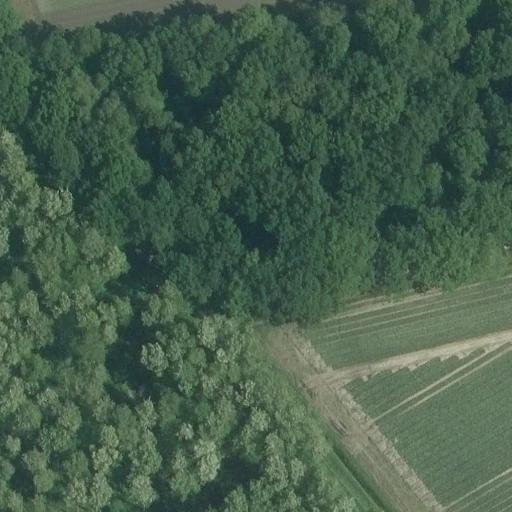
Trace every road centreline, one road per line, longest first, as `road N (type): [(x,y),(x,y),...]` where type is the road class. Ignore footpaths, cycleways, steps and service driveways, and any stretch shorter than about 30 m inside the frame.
road 1 (unclassified): [(511,236),(260,292),(182,269),(114,217),(0,66)]
road 2 (track): [(182,269),(387,511)]
